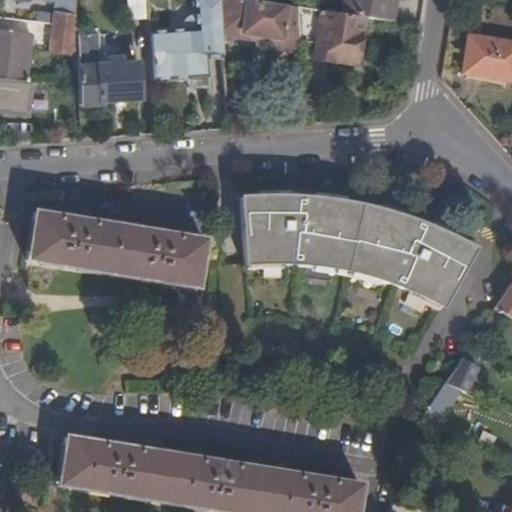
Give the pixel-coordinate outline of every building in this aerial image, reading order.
[(149,0),(131,0),(133,19),(150,19),(149,0)] [(221,0),(166,0),(167,11),(223,20),(221,0)] [(280,47),(299,50),(298,42),(297,8),(293,7),(291,7),(286,6),(243,0),(221,0),(223,20),(223,32),(259,37),(281,41),(280,47)] [(344,0),(341,15),(365,18),(388,22),(389,22),(391,23),(394,0),(344,0)] [(75,4),(60,2),(55,7),(54,14),(76,18),(75,4)] [(319,12),(297,8),(298,42),(317,45),(316,57),(350,63),(358,58),(365,18),(341,15),(319,12)] [(54,14),(53,23),(76,29),(76,18),(54,14)] [(53,23),(53,25),(50,52),(78,57),(77,35),(76,29),(53,23)] [(0,31),(0,80),(28,84),(33,37),(0,31)] [(100,69),(97,34),(77,35),(78,57),(79,81),(81,106),(102,106),(102,102),(140,99),(138,67),(122,68),(122,61),(109,62),(109,69),(100,69)] [(106,34),(97,34),(100,69),(109,69),(109,62),(106,34)] [(257,50),(279,54),(280,47),(281,41),(259,37),(257,50)] [(467,74),(492,78),(511,80),(511,44),(469,38),(463,73),(467,74)] [(492,78),(467,74),(466,79),(491,83),(492,78)] [(0,80),(0,114),(27,117),(31,84),(28,84),(0,80)] [(424,298),(440,307),(473,249),(446,235),(409,219),(383,211),(357,205),(329,201),(293,197),(265,197),(241,198),(245,266),(280,264),(318,266),(343,271),(373,278),(392,285),(424,298)] [(196,288),(204,240),(33,213),(26,260),(196,288)] [(511,283),(495,308),(511,316),(511,283)] [(492,312),(481,329),(490,335),(505,313),(495,308),(492,312)] [(433,399),(423,414),(422,417),(421,421),(441,430),(446,418),(443,415),(460,390),(444,383),(433,399)] [(224,511),(354,511),(360,485),(64,438),(57,485),(224,511)] [(390,511),(389,511),(424,511),(394,500),(390,511)]
